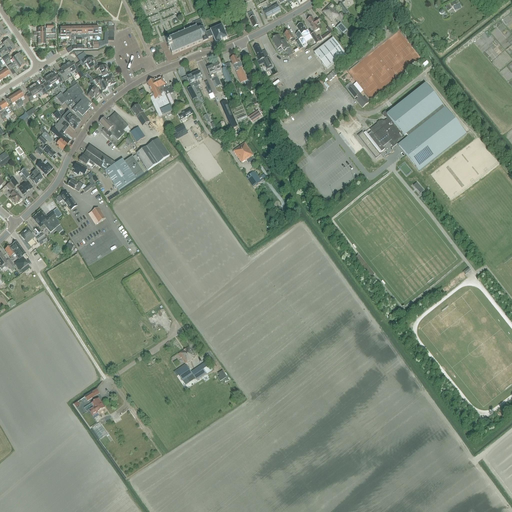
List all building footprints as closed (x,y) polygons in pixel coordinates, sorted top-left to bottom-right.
[(268,5),(269,4),(267,1),(261,4),(263,8),(265,12),(264,13),(267,19),(274,15),(268,5)] [(274,15),(281,12),(277,5),(272,8),(270,3),(269,4),(268,5),(274,15)] [(335,19),(340,14),(333,7),(334,7),(331,4),(322,12),(331,21),(334,19),(335,19)] [(349,13),(342,4),(338,6),(345,15),(349,13)] [(252,12),(248,14),(254,28),(258,26),(252,12)] [(312,18),(307,21),(313,30),(314,32),(322,28),(318,21),(320,19),(319,18),(317,19),(314,21),(312,18)] [(202,25),(201,22),(200,20),(192,23),(193,26),(190,28),(189,27),(187,28),(187,29),(184,30),(185,32),(166,40),(168,45),(167,46),(169,50),(170,50),(172,55),(209,39),(208,38),(210,37),(208,32),(206,33),(202,25)] [(341,23),(336,27),(343,34),(347,30),(341,23)] [(299,33),(296,35),(299,40),(302,45),(303,48),(308,46),(306,43),(307,43),(306,42),(312,39),(308,30),(306,31),(302,24),(297,27),(299,31),(298,31),(299,33)] [(215,43),(227,38),(222,26),(208,32),(210,37),(213,36),(215,43)] [(292,42),(296,40),(293,36),(292,36),(290,32),(284,35),(288,41),(291,40),(292,42)] [(311,35),(316,44),(320,42),(322,40),(319,36),(317,37),(314,33),(311,35)] [(284,40),(282,41),(279,36),(272,39),(278,49),(281,47),(284,51),(289,48),(284,40)] [(327,69),(346,55),(333,38),(314,53),(327,69)] [(0,50),(1,52),(12,45),(9,40),(3,44),(5,47),(2,49),(3,49),(0,50)] [(9,54),(15,50),(12,45),(1,52),(3,55),(8,52),(9,54)] [(259,46),(254,48),(259,61),(264,58),(259,46)] [(16,64),(22,60),(19,55),(12,59),(15,62),(8,67),(9,69),(16,64)] [(241,67),(242,67),(239,58),(237,59),(236,56),(230,58),(235,70),(238,69),(239,71),(237,71),(241,80),(246,78),(241,67)] [(80,62),(76,65),(78,66),(80,65),(81,67),(84,66),(87,64),(90,70),(98,65),(93,57),(88,60),(87,58),(83,61),(80,62)] [(19,69),(25,65),(22,60),(16,64),(9,69),(10,71),(17,66),(19,69)] [(75,75),(80,72),(76,66),(73,68),(70,63),(65,66),(72,77),(75,75)] [(226,67),(221,70),(219,64),(213,66),(216,73),(222,71),(223,74),(226,80),(224,81),(226,86),(233,83),(228,72),(227,69),(226,67)] [(108,75),(108,74),(106,72),(109,71),(107,65),(102,68),(101,65),(95,68),(96,71),(99,70),(102,77),(103,77),(108,75)] [(6,69),(3,71),(0,66),(0,72),(0,73),(4,79),(10,75),(6,69)] [(69,79),(72,77),(65,66),(60,69),(63,74),(60,76),(64,82),(69,79)] [(218,77),(216,73),(213,66),(207,69),(210,76),(209,76),(211,80),(218,77)] [(330,75),(327,76),(330,81),(332,80),(332,79),(334,78),(334,77),(337,75),(334,70),(332,72),(332,73),(330,74),(330,75)] [(202,79),(200,76),(202,76),(200,72),(199,73),(199,72),(193,75),(198,86),(201,85),(199,81),(202,79)] [(51,74),(48,76),(56,88),(58,87),(55,83),(57,82),(59,83),(62,81),(58,75),(55,77),(53,74),(51,75),(51,74)] [(112,75),(109,77),(108,75),(103,77),(102,77),(101,78),(104,84),(105,84),(107,83),(106,82),(113,79),(112,75)] [(193,75),(187,77),(192,87),(194,86),(195,88),(195,87),(197,91),(200,90),(198,86),(193,75)] [(56,88),(48,76),(45,77),(45,78),(45,79),(43,80),(45,83),(42,85),(46,91),(50,89),(49,87),(51,86),(54,90),(56,88)] [(91,79),(90,81),(91,81),(94,84),(95,86),(98,84),(102,92),(107,89),(106,88),(107,87),(106,86),(107,86),(105,84),(104,84),(101,78),(101,77),(93,81),(91,79)] [(168,89),(166,85),(162,77),(154,81),(147,84),(154,97),(150,99),(159,118),(167,114),(168,116),(172,115),(171,112),(172,111),(170,107),(175,104),(170,94),(174,92),(172,87),(168,89)] [(108,88),(116,84),(113,79),(106,82),(107,83),(105,84),(107,86),(106,86),(107,87),(108,88)] [(99,89),(94,84),(91,81),(88,84),(94,89),(87,95),(92,99),(94,97),(96,99),(100,95),(96,91),(99,89)] [(207,81),(205,82),(207,88),(206,89),(209,95),(213,93),(207,81)] [(76,83),(72,87),(67,90),(68,91),(63,95),(70,105),(68,108),(81,120),(85,115),(85,114),(90,108),(88,107),(91,104),(82,95),(83,94),(77,84),(76,83)] [(348,85),(346,87),(355,99),(357,97),(358,99),(356,100),(358,103),(362,108),(369,102),(365,97),(364,98),(354,85),(353,86),(351,83),(348,85)] [(36,84),(32,87),(38,97),(39,99),(41,98),(39,96),(38,94),(41,92),(42,94),(43,95),(46,95),(46,92),(41,85),(38,87),(36,84)] [(443,106),(425,84),(388,113),(387,112),(385,112),(383,113),(382,115),(384,118),(386,118),(387,119),(385,121),(381,121),(380,122),(380,121),(377,123),(378,124),(371,129),(371,132),(368,135),(366,132),(364,134),(363,132),(358,136),(376,159),(381,155),(380,153),(385,149),(383,147),(389,142),(391,140),(395,144),(443,106)] [(36,98),(38,97),(32,87),(27,90),(29,93),(26,95),(30,102),(33,99),(32,98),(35,96),(36,98)] [(192,88),(187,90),(193,101),(197,99),(192,88)] [(281,98),(283,101),(294,93),(292,90),(281,98)] [(21,99),(24,97),(20,91),(14,95),(18,101),(21,107),(24,105),(21,99)] [(63,95),(61,94),(61,93),(56,98),(57,100),(62,105),(64,103),(68,108),(70,105),(63,95)] [(18,108),(21,107),(18,101),(14,95),(8,99),(12,105),(15,103),(18,108)] [(230,107),(228,101),(221,104),(232,129),(238,127),(229,107),(230,107)] [(5,109),(7,107),(4,102),(0,104),(0,108),(1,111),(3,113),(5,117),(8,115),(5,109)] [(143,127),(150,122),(139,106),(132,110),(143,127)] [(391,140),(389,142),(393,148),(398,144),(399,145),(398,146),(402,151),(406,155),(407,157),(419,172),(466,135),(445,108),(445,109),(443,106),(395,144),(391,140)] [(180,120),(192,114),(190,109),(184,112),(182,109),(176,112),(180,120)] [(68,112),(66,115),(62,111),(59,114),(61,117),(62,116),(63,117),(62,119),(74,131),(74,130),(73,129),(80,123),(68,112)] [(249,118),(252,123),(262,116),(258,111),(249,118)] [(128,127),(128,126),(118,115),(115,117),(114,116),(108,121),(105,118),(99,123),(105,128),(103,130),(110,138),(112,135),(118,141),(125,133),(123,131),(125,130),(126,131),(129,129),(128,127)] [(67,145),(70,141),(62,134),(68,126),(61,120),(51,132),(67,145)] [(178,136),(187,131),(183,124),(174,129),(178,136)] [(137,143),(145,138),(138,128),(132,132),(131,131),(129,129),(126,131),(127,133),(129,132),(137,143)] [(50,144),(53,141),(45,133),(43,134),(42,136),(50,144)] [(341,134),(339,135),(354,155),(356,153),(341,134)] [(55,155),(56,154),(50,148),(47,146),(46,147),(44,145),(47,142),(41,137),(38,140),(42,144),(41,145),(42,146),(40,148),(53,161),(54,160),(56,158),(55,158),(57,157),(55,155)] [(137,154),(148,171),(170,156),(159,139),(137,154)] [(62,151),(66,146),(60,141),(59,142),(56,140),(54,142),(57,145),(56,145),(59,147),(58,148),(62,151)] [(245,143),(233,151),(241,162),(245,160),(245,161),(246,160),(250,157),(253,155),(245,143)] [(117,164),(116,164),(90,146),(79,161),(87,166),(88,163),(94,167),(95,165),(94,164),(104,171),(117,164)] [(105,171),(118,191),(144,174),(133,157),(124,163),(122,160),(117,164),(104,171),(105,171)] [(53,169),(47,163),(46,161),(43,164),(41,161),(36,166),(45,176),(53,169)] [(85,175),(87,170),(84,168),(77,164),(75,167),(74,166),(72,169),(75,170),(73,173),(79,176),(80,173),(85,175)] [(35,171),(32,174),(30,176),(25,169),(21,172),(23,176),(23,175),(26,180),(28,178),(30,180),(35,186),(43,179),(37,173),(35,171)] [(253,187),(261,182),(254,172),(246,177),(253,187)] [(26,180),(23,175),(23,176),(21,177),(25,184),(18,189),(23,195),(32,188),(26,180)] [(10,182),(14,187),(17,186),(18,184),(16,181),(14,178),(10,181),(11,182),(10,182)] [(79,192),(84,185),(79,182),(77,185),(71,181),(68,186),(75,190),(79,192)] [(17,192),(14,189),(15,188),(10,183),(6,187),(10,191),(8,192),(11,197),(10,199),(15,204),(17,202),(18,203),(22,199),(16,193),(17,192)] [(85,193),(92,188),(90,184),(83,189),(85,193)] [(71,210),(77,206),(72,198),(71,199),(66,192),(60,196),(61,196),(60,197),(59,197),(58,197),(57,198),(57,199),(57,200),(57,201),(58,202),(59,202),(59,203),(63,200),(65,203),(66,203),(71,210)] [(96,225),(105,219),(98,208),(88,214),(96,225)] [(41,211),(32,219),(43,231),(46,228),(50,233),(57,228),(57,229),(55,231),(58,234),(63,230),(60,227),(59,227),(58,226),(60,225),(56,218),(55,218),(57,217),(58,218),(62,215),(56,209),(52,212),(46,217),(41,211)] [(28,228),(20,235),(24,241),(24,240),(27,244),(32,239),(32,240),(35,237),(32,234),(28,228)] [(40,246),(47,241),(42,234),(36,239),(38,242),(38,243),(40,246)] [(19,260),(26,255),(17,242),(10,247),(5,250),(12,261),(13,260),(14,261),(15,260),(12,256),(14,254),(19,260)] [(1,253),(0,253),(0,266),(2,269),(7,266),(10,270),(14,267),(9,260),(7,262),(1,253)] [(22,275),(30,269),(23,258),(14,264),(22,275)] [(196,357),(193,352),(189,347),(179,354),(186,364),(196,357)] [(187,366),(177,373),(183,381),(193,374),(197,381),(207,374),(212,371),(207,362),(191,372),(187,366)] [(219,382),(226,377),(221,371),(215,376),(219,382)] [(92,393),(84,397),(88,402),(94,397),(92,393)] [(89,410),(93,416),(97,413),(97,414),(98,413),(98,412),(105,407),(103,404),(102,404),(99,399),(84,408),(87,412),(89,410)] [(115,425),(123,438),(132,433),(124,419),(115,425)]
